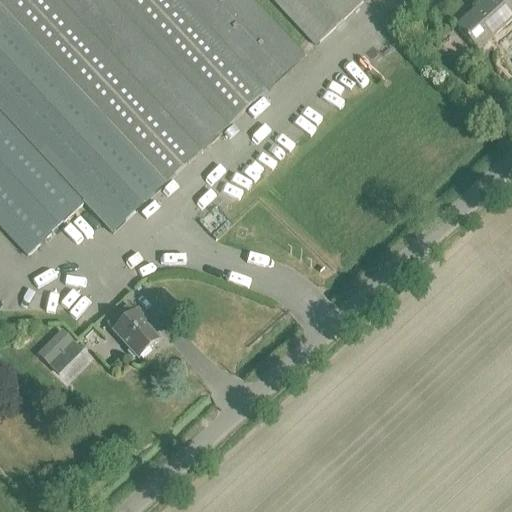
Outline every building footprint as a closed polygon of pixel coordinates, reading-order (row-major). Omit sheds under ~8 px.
[(246,0),(0,0),(0,6),(167,185),(302,60),(246,0)] [(270,0),(315,48),(362,5),(357,0),(270,0)] [(511,20),(511,0),(487,0),(455,29),(477,53),(511,20)] [(0,6),(0,115),(83,206),(112,236),(167,185),(0,6)] [(0,115),(0,229),(27,259),(83,206),(0,115)] [(147,323),(137,312),(134,315),(127,308),(106,327),(112,334),(137,361),(157,343),(142,327),(147,323)] [(60,335),(37,357),(48,369),(71,346),(60,335)]
